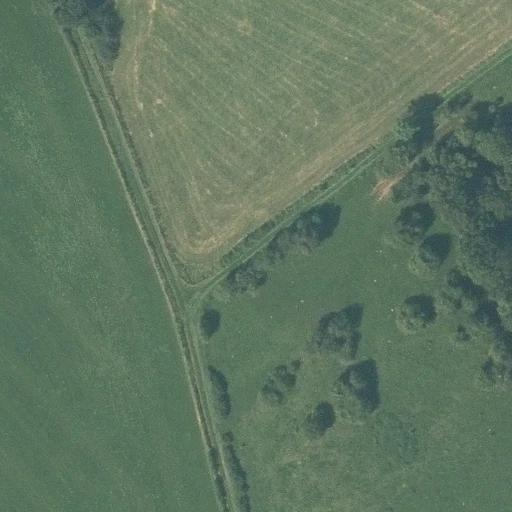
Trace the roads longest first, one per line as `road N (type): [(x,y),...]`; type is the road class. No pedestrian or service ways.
road 1 (track): [(54,0),(136,214),(193,307),(240,511)]
road 2 (track): [(193,307),(511,55)]
